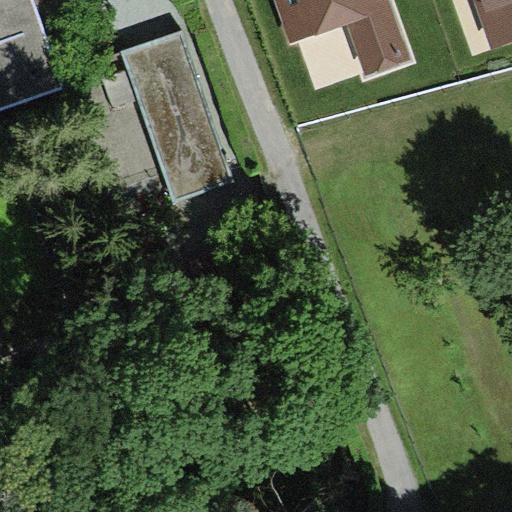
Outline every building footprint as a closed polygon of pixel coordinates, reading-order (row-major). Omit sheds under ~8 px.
[(33,0),(0,0),(0,118),(67,95),(33,0)] [(391,0),(273,0),(290,45),(347,24),(365,75),(412,58),(391,0)] [(511,0),(473,0),(492,49),(511,41),(511,0)] [(183,35),(122,56),(176,208),(236,186),(183,35)] [(0,357),(3,366),(78,339),(17,166),(0,172),(0,357)] [(280,354),(237,237),(188,255),(231,372),(280,354)]
